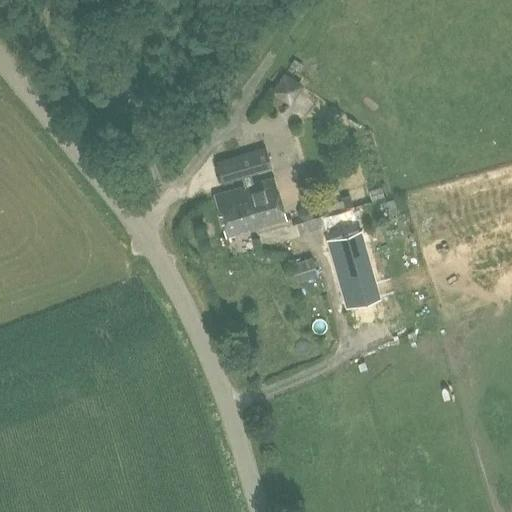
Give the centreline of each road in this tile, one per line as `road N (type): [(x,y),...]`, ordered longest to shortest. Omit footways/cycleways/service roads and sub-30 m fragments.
road 1 (unclassified): [(259,511),(236,429),(176,287),(140,228),(0,57)]
road 2 (track): [(163,203),(311,0)]
